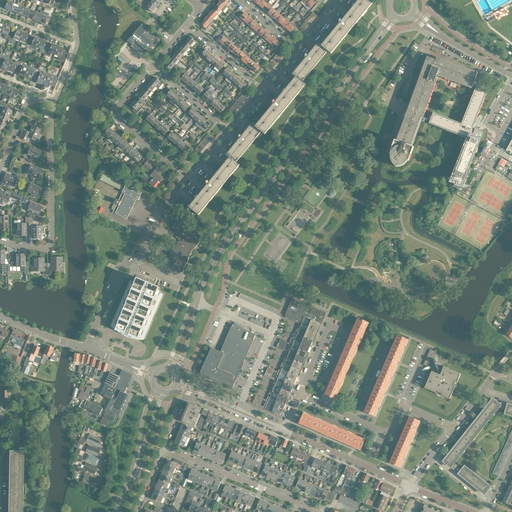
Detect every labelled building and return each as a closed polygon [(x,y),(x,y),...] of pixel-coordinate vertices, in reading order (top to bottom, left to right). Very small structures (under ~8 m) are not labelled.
[(262,0),(258,5),(263,9),(267,3),(263,0),(262,0)] [(322,46),(331,53),(372,4),(367,0),(359,0),(342,21),(341,20),(339,20),(339,24),(322,46)] [(4,8),(10,10),(13,3),(7,1),(4,8)] [(10,10),(16,13),(19,5),(20,2),(18,1),(16,4),(13,3),(10,10)] [(220,1),(216,6),(221,10),(225,5),(220,1)] [(156,7),(150,2),(146,7),(152,12),(156,7)] [(263,9),(267,12),(272,7),(267,3),(263,9)] [(16,13),(22,15),(25,8),(19,5),(16,13)] [(27,17),(33,20),(36,12),(33,11),(34,7),(31,6),(30,10),(27,17)] [(216,6),(212,10),(217,14),(221,10),(216,6)] [(267,12),(272,16),(276,11),(272,7),(267,12)] [(22,15),(27,17),(30,10),(25,8),(22,15)] [(272,16),(276,20),(281,15),(278,13),(280,11),(278,9),(276,11),(272,16)] [(33,20),(39,22),(43,11),(41,10),(39,13),(36,12),(33,20)] [(212,10),(208,15),(213,19),(217,14),(212,10)] [(43,11),(39,22),(45,24),(48,17),(44,15),(45,12),(43,11)] [(236,18),(242,23),(244,21),(248,16),(244,12),(242,14),(240,13),(236,18)] [(208,15),(204,19),(210,24),(210,23),(213,19),(208,15)] [(281,24),(285,19),(287,16),(285,15),(283,17),(281,15),(276,20),(281,24)] [(244,21),(249,25),(253,20),(248,16),(244,21)] [(210,24),(204,19),(201,24),(203,26),(202,27),(206,30),(211,24),(210,23),(210,24)] [(281,24),(285,28),(290,23),(285,19),(281,24)] [(249,25),(253,29),(258,24),(253,20),(249,25)] [(290,23),(285,28),(290,32),(293,29),(294,30),(296,27),(291,22),(290,23)] [(128,40),(127,41),(129,42),(132,44),(130,46),(136,51),(138,49),(139,50),(144,54),(146,51),(148,51),(150,49),(152,47),(152,46),(153,44),(153,43),(156,40),(153,37),(155,35),(142,24),(138,28),(139,29),(132,37),(133,38),(129,42),(128,40)] [(253,29),(258,33),(262,28),(258,24),(253,29)] [(4,37),(9,40),(13,31),(10,29),(11,27),(5,25),(1,33),(5,35),(4,37)] [(258,33),(262,37),(267,32),(262,28),(258,33)] [(15,39),(19,40),(22,32),(16,30),(15,32),(13,31),(9,40),(14,42),(15,39)] [(221,33),(218,31),(213,37),(216,39),(221,33)] [(21,45),(27,47),(30,38),(27,36),(28,34),(22,32),(19,40),(22,42),(21,45)] [(265,42),(267,41),(271,35),(267,32),(262,37),(261,38),(265,42)] [(219,41),(224,45),(230,38),(224,33),(222,35),(223,36),(219,41)] [(267,41),(271,45),(276,39),(271,35),(267,41)] [(33,46),(37,47),(40,39),(34,37),(33,39),(30,38),(27,47),(32,49),(33,46)] [(190,37),(185,42),(191,46),(195,41),(190,37)] [(224,45),(228,49),(232,44),(230,42),(232,40),(230,38),(224,45)] [(39,52),(44,54),(48,45),(45,43),(46,41),(40,39),(37,47),(40,49),(39,52)] [(276,39),(271,45),(276,48),(280,43),(276,39)] [(183,43),(181,45),(187,51),(189,48),(191,50),(193,48),(191,46),(185,42),(184,43),(183,43)] [(293,74),(296,77),(302,82),(328,51),(322,46),(318,43),(308,55),(307,54),(305,54),(305,59),(293,74)] [(51,53),(54,54),(58,46),(52,44),(51,46),(48,45),(44,54),(50,56),(51,53)] [(228,49),(233,53),(238,46),(236,45),(235,46),(232,44),(228,49)] [(179,49),(178,51),(183,55),(187,51),(181,45),(178,48),(179,49)] [(58,46),(54,54),(58,56),(57,59),(64,62),(68,53),(63,50),(64,48),(58,46)] [(233,53),(237,57),(242,52),(239,49),(240,48),(238,46),(233,53)] [(201,55),(206,59),(210,53),(206,49),(201,55)] [(178,51),(174,55),(179,60),(181,57),(184,59),(185,57),(183,55),(178,51)] [(237,57),(242,61),(246,56),(242,52),(237,57)] [(206,59),(210,63),(215,57),(210,53),(206,59)] [(242,61),(246,65),(251,59),(248,57),(250,55),(248,54),(246,56),(242,61)] [(1,68),(7,70),(10,62),(7,60),(8,57),(3,55),(0,62),(0,64),(2,65),(1,68)] [(174,55),(169,60),(177,66),(175,64),(179,60),(174,55)] [(211,67),(213,69),(220,61),(215,57),(210,63),(213,65),(211,67)] [(392,147),(389,154),(390,155),(390,158),(391,162),(393,164),(396,167),(399,167),(402,166),(405,164),(407,161),(408,161),(414,147),(412,147),(407,145),(408,142),(412,144),(415,133),(421,117),(423,117),(426,110),(436,82),(437,79),(437,77),(438,76),(472,88),(477,72),(436,57),(435,60),(427,57),(414,91),(407,111),(407,112),(406,114),(404,118),(405,118),(404,121),(403,121),(402,125),(401,128),(399,132),(400,132),(399,135),(398,135),(396,141),(394,141),(392,147)] [(246,65),(251,68),(255,63),(251,59),(246,65)] [(14,70),(17,71),(20,62),(15,60),(14,63),(10,62),(7,70),(13,72),(14,70)] [(177,66),(169,60),(165,65),(171,69),(173,66),(176,67),(177,66)] [(220,61),(213,69),(218,72),(224,65),(220,61)] [(19,75),(25,77),(29,66),(20,62),(17,71),(19,73),(19,75)] [(255,63),(251,68),(255,72),(260,67),(255,63)] [(31,77),(34,78),(38,69),(29,66),(25,77),(31,79),(31,77)] [(223,73),(227,77),(232,72),(227,68),(223,73)] [(36,82),(42,84),(47,73),(43,71),(38,69),(34,78),(37,80),(36,82)] [(230,83),(236,76),(232,72),(227,77),(225,79),(230,83)] [(47,73),(42,84),(48,86),(49,84),(52,86),(54,86),(58,77),(56,76),(54,76),(50,74),(47,73)] [(181,79),(185,83),(190,77),(185,73),(181,79)] [(236,85),(241,80),(236,76),(230,83),(235,87),(236,85)] [(151,82),(156,86),(158,88),(159,86),(158,85),(160,82),(155,77),(151,82)] [(185,83),(190,87),(194,81),(190,77),(185,83)] [(256,126),(262,131),(265,134),(306,85),(302,82),(296,77),(276,101),(275,100),(273,100),(273,105),(256,126)] [(194,91),(199,85),(201,83),(196,79),(194,81),(190,87),(194,91)] [(241,80),(236,85),(241,89),(246,84),(241,80)] [(151,82),(147,86),(152,91),(156,86),(151,82)] [(478,145),(480,139),(479,138),(481,133),(477,131),(474,129),(474,130),(471,129),(472,127),(473,127),(487,91),(482,89),(483,86),(477,84),(478,85),(462,126),(433,114),(429,124),(468,139),(466,139),(466,140),(466,141),(463,148),(464,149),(452,180),(457,182),(456,185),(461,187),(462,184),(463,183),(462,183),(465,178),(465,177),(467,172),(468,170),(470,165),(470,164),(472,159),(473,158),(473,157),(475,152),(475,151),(477,146),(478,145)] [(199,85),(194,91),(199,95),(204,89),(199,85)] [(6,96),(10,97),(13,88),(7,86),(4,95),(3,98),(5,99),(6,96)] [(147,86),(143,91),(148,96),(152,91),(147,86)] [(13,88),(10,97),(8,100),(11,101),(12,99),(15,100),(19,91),(13,88)] [(166,95),(171,99),(176,94),(171,90),(166,95)] [(143,91),(139,96),(144,100),(148,96),(143,91)] [(202,97),(207,101),(211,96),(207,92),(202,97)] [(169,101),(174,105),(180,98),(176,94),(171,99),(169,101)] [(139,96),(135,101),(142,107),(146,102),(144,100),(139,96)] [(207,101),(211,105),(216,100),(211,96),(207,101)] [(179,109),(180,107),(185,102),(180,98),(174,105),(179,109)] [(211,105),(216,109),(221,104),(216,100),(211,105)] [(142,107),(135,101),(131,105),(134,108),(132,110),(136,114),(142,107)] [(185,102),(180,107),(185,111),(189,106),(185,102)] [(221,104),(216,109),(221,113),(225,108),(221,104)] [(0,108),(2,109),(1,113),(9,116),(11,110),(0,105),(0,108)] [(188,114),(192,118),(197,112),(192,108),(188,114)] [(0,119),(7,122),(9,116),(1,113),(0,112),(0,119)] [(192,118),(197,122),(202,116),(197,112),(192,118)] [(146,119),(150,123),(155,118),(150,114),(146,119)] [(206,120),(202,116),(195,124),(200,128),(202,126),(206,120)] [(150,123),(155,127),(160,122),(155,118),(150,123)] [(206,120),(202,126),(200,128),(204,132),(211,124),(206,120)] [(155,127),(160,131),(164,126),(160,122),(155,127)] [(226,155),(236,163),(262,131),(256,126),(252,124),(242,136),(241,135),(239,135),(239,139),(226,155)] [(16,136),(15,139),(19,141),(21,142),(26,144),(27,142),(28,141),(29,138),(38,142),(41,136),(38,134),(40,129),(32,126),(30,131),(29,130),(28,132),(23,130),(19,138),(16,136)] [(164,126),(160,131),(164,135),(169,130),(164,126)] [(104,134),(109,138),(114,132),(109,127),(104,134)] [(109,138),(114,142),(119,136),(114,132),(109,138)] [(170,140),(172,142),(179,134),(177,132),(175,134),(172,132),(167,138),(169,141),(170,140)] [(172,142),(177,145),(181,140),(179,138),(181,136),(179,134),(172,142)] [(114,142),(118,146),(124,140),(119,136),(114,142)] [(118,146),(123,150),(129,144),(124,140),(118,146)] [(177,145),(181,149),(188,142),(186,140),(184,142),(181,140),(177,145)] [(188,142),(181,149),(186,153),(190,148),(188,146),(190,143),(188,142)] [(123,150),(128,154),(133,148),(129,144),(123,150)] [(27,154),(31,156),(30,159),(36,162),(41,151),(30,146),(27,154)] [(133,158),(138,152),(133,148),(128,154),(133,158)] [(144,155),(141,153),(140,153),(138,152),(133,158),(138,162),(144,155)] [(189,207),(199,215),(239,165),(230,158),(210,182),(208,181),(207,181),(207,186),(189,207)] [(501,158),(498,164),(505,166),(507,161),(501,158)] [(142,167),(154,176),(154,177),(149,183),(153,186),(158,180),(160,182),(165,175),(148,160),(142,167)] [(27,173),(32,175),(30,178),(37,180),(41,169),(30,165),(27,173)] [(100,180),(122,190),(126,183),(104,172),(100,180)] [(1,185),(7,187),(9,184),(13,186),(17,178),(5,174),(1,185)] [(27,192),(32,194),(31,196),(37,199),(41,188),(30,183),(27,192)] [(138,200),(140,197),(142,193),(126,185),(118,200),(117,199),(115,203),(117,204),(113,212),(127,219),(132,208),(136,199),(138,200)] [(0,203),(1,203),(2,201),(7,202),(10,194),(0,190),(0,203)] [(11,197),(19,201),(21,195),(13,192),(11,197)] [(21,195),(19,201),(24,203),(25,202),(27,203),(26,203),(29,205),(27,210),(32,212),(31,215),(37,218),(41,207),(29,202),(30,199),(21,195)] [(170,223),(174,213),(168,211),(164,220),(170,223)] [(167,261),(174,264),(172,267),(183,272),(191,251),(203,239),(188,225),(185,228),(183,225),(183,224),(178,220),(171,227),(174,230),(172,233),(180,241),(180,242),(179,242),(178,242),(177,246),(174,245),(167,261)] [(14,223),(14,230),(17,230),(17,235),(26,235),(26,223),(14,223)] [(32,226),(32,238),(40,238),(40,233),(44,233),(44,226),(32,226)] [(25,267),(25,266),(25,254),(13,254),(13,261),(13,266),(20,266),(20,271),(24,271),(24,274),(28,274),(28,267),(25,267)] [(48,275),(51,275),(51,270),(63,270),(63,264),(61,264),(61,257),(51,257),(51,266),(48,266),(48,275)] [(30,265),(30,271),(43,271),(43,275),(46,275),(46,266),(43,266),(43,258),(33,258),(33,265),(30,265)] [(242,275),(236,290),(277,308),(283,294),(242,275)] [(138,277),(135,282),(135,283),(131,281),(112,326),(122,330),(122,331),(132,335),(133,335),(142,339),(162,294),(158,292),(159,290),(160,287),(138,277)] [(285,315),(302,322),(319,330),(326,313),(292,298),(285,315)] [(354,327),(351,333),(362,338),(369,322),(358,318),(355,324),(354,327)] [(319,330),(302,322),(299,328),(316,336),(319,330)] [(235,382),(244,362),(255,336),(256,334),(232,324),(220,352),(211,348),(205,362),(202,368),(202,369),(201,369),(203,370),(203,372),(203,373),(203,375),(204,376),(206,376),(205,378),(206,378),(206,379),(212,381),(213,381),(232,389),(235,382)] [(316,336),(299,328),(297,334),(314,341),(316,336)] [(4,329),(0,338),(2,339),(3,336),(6,337),(9,331),(4,329)] [(11,340),(14,341),(18,332),(13,330),(11,335),(9,335),(7,340),(10,341),(11,340)] [(18,332),(14,341),(16,342),(15,343),(21,346),(23,340),(20,339),(22,334),(18,332)] [(347,342),(345,348),(355,353),(362,338),(351,333),(348,340),(348,339),(347,342)] [(297,334),(294,340),(311,347),(314,341),(297,334)] [(397,335),(390,350),(401,355),(404,348),(404,349),(405,346),(408,339),(397,335)] [(277,347),(283,349),(286,342),(280,339),(277,347)] [(294,340),(292,345),(309,353),(311,347),(294,340)] [(44,352),(43,354),(49,356),(50,356),(49,356),(53,348),(47,345),(44,352)] [(292,345),(289,351),(307,359),(309,353),(292,345)] [(21,371),(21,373),(24,374),(27,365),(29,360),(38,364),(40,357),(42,353),(38,351),(39,348),(34,346),(31,353),(29,358),(26,357),(23,365),(21,371)] [(341,357),(338,364),(349,368),(355,353),(345,348),(342,355),(341,355),(340,357),(341,357)] [(423,365),(435,360),(446,356),(430,349),(423,365)] [(390,350),(384,366),(394,370),(397,364),(398,364),(399,362),(398,362),(401,355),(390,350)] [(289,351),(287,357),(304,364),(307,359),(289,351)] [(9,360),(18,363),(20,357),(11,354),(9,360)] [(86,375),(89,376),(91,366),(95,367),(97,358),(91,357),(86,375)] [(287,357),(284,362),(302,370),(304,364),(287,357)] [(98,360),(94,374),(96,375),(97,372),(97,370),(97,368),(101,370),(103,361),(102,361),(100,360),(100,361),(98,360)] [(284,362),(282,368),(299,376),(302,370),(284,362)] [(99,380),(101,381),(103,381),(105,376),(102,375),(104,371),(106,372),(108,364),(104,363),(99,380)] [(334,373),(331,379),(342,384),(349,368),(338,364),(335,370),(334,372),(334,373)] [(384,366),(377,381),(388,385),(391,379),(392,377),(394,370),(384,366)] [(438,366),(438,367),(435,372),(432,371),(424,388),(449,399),(460,374),(443,366),(441,373),(438,366)] [(265,375),(270,378),(273,370),(268,368),(265,375)] [(282,368),(279,374),(297,381),(299,376),(282,368)] [(105,384),(100,394),(111,399),(107,407),(111,409),(110,412),(118,415),(128,394),(124,392),(126,388),(125,387),(126,387),(126,386),(127,384),(128,381),(129,381),(128,381),(129,378),(130,379),(130,378),(131,376),(131,375),(129,374),(125,372),(123,371),(122,371),(122,372),(121,372),(121,373),(121,374),(120,374),(121,374),(120,375),(120,376),(119,376),(117,375),(116,374),(115,374),(110,372),(105,383),(105,384)] [(279,374),(277,380),(294,387),(297,381),(279,374)] [(325,394),(335,399),(342,384),(331,379),(329,385),(328,385),(327,388),(328,388),(325,394)] [(277,380),(274,385),(292,393),(294,387),(277,380)] [(377,381),(371,396),(381,401),(384,394),(385,394),(386,392),(385,392),(388,385),(377,381)] [(78,398),(81,400),(81,401),(84,403),(91,388),(84,385),(83,386),(81,390),(78,398)] [(274,385),(272,391),(289,399),(292,393),(274,385)] [(0,421),(1,421),(1,413),(1,410),(5,410),(5,405),(6,398),(10,398),(10,390),(2,390),(0,389),(0,421)] [(272,391),(269,397),(287,404),(289,399),(272,391)] [(253,403),(258,405),(261,398),(256,396),(253,403)] [(364,411),(375,416),(378,409),(378,410),(379,407),(381,401),(371,396),(364,411)] [(287,404),(269,397),(267,402),(284,410),(287,404)] [(493,399),(483,412),(490,417),(498,407),(500,405),(499,405),(499,404),(493,399)] [(83,407),(92,411),(91,412),(98,416),(102,407),(97,404),(96,405),(86,400),(83,407)] [(284,410),(267,402),(264,408),(282,416),(284,410)] [(184,422),(194,427),(202,408),(191,403),(190,403),(182,421),(184,422)] [(204,409),(203,411),(196,427),(201,429),(209,411),(204,409)] [(103,416),(100,422),(106,425),(109,419),(113,421),(116,415),(106,410),(103,416)] [(206,421),(211,423),(215,413),(214,414),(212,413),(212,412),(210,411),(205,421),(206,422),(206,421)] [(319,419),(304,412),(299,423),(306,426),(305,426),(308,427),(314,430),(319,419)] [(490,417),(483,412),(473,424),(480,430),(490,417)] [(211,423),(216,425),(220,415),(219,416),(217,415),(217,414),(215,413),(211,423)] [(216,425),(221,427),(225,417),(224,418),(222,417),(222,416),(220,415),(216,425)] [(409,416),(406,424),(417,429),(418,428),(417,427),(420,421),(409,416)] [(221,427),(226,429),(230,419),(229,420),(227,419),(227,418),(225,417),(221,427)] [(226,429),(231,431),(231,432),(235,421),(234,422),(232,421),(232,420),(230,419),(226,429)] [(334,426),(319,419),(314,430),(321,433),(323,434),(330,436),(334,426)] [(180,428),(190,432),(191,433),(192,431),(191,430),(192,428),(192,427),(182,423),(182,424),(180,428)] [(406,424),(403,432),(413,436),(416,430),(417,430),(417,429),(406,424)] [(480,430),(473,424),(463,436),(470,442),(480,430)] [(240,425),(237,432),(236,435),(238,436),(240,433),(243,434),(246,427),(245,427),(245,426),(244,425),(243,426),(240,425)] [(349,432),(334,426),(330,436),(336,439),(336,440),(338,441),(338,440),(345,443),(349,432)] [(180,428),(178,433),(188,437),(190,432),(180,428)] [(360,450),(365,439),(349,432),(345,443),(351,446),(353,447),(354,447),(360,450)] [(403,432),(399,439),(411,444),(411,443),(413,436),(403,432)] [(178,433),(176,438),(186,442),(188,437),(178,433)] [(100,440),(89,435),(86,442),(100,448),(102,445),(99,443),(100,440)] [(470,442),(463,436),(453,449),(460,454),(470,442)] [(186,442),(176,438),(174,443),(180,446),(180,447),(183,449),(184,447),(186,442)] [(279,448),(281,449),(283,446),(285,447),(288,440),(283,438),(280,445),(279,448)] [(399,439),(396,447),(407,452),(410,445),(411,444),(399,439)] [(193,452),(197,454),(201,444),(197,442),(196,442),(192,452),(193,452)] [(197,454),(202,456),(206,446),(201,444),(197,454)] [(101,450),(89,445),(86,451),(98,456),(101,450)] [(202,456),(207,458),(211,448),(206,446),(202,456)] [(294,447),(290,455),(294,456),(293,460),(295,461),(297,457),(300,450),(294,447)] [(396,447),(393,455),(404,459),(404,458),(407,452),(396,447)] [(207,458),(212,460),(216,450),(211,448),(207,458)] [(460,454),(453,449),(443,461),(450,467),(451,466),(452,464),(460,454)] [(20,511),(21,490),(22,451),(23,451),(10,450),(9,511),(20,511)] [(212,460),(217,462),(221,452),(216,450),(212,460)] [(306,465),(307,462),(311,454),(300,450),(297,457),(302,460),(302,462),(304,463),(303,465),(305,466),(303,471),(306,472),(308,467),(306,465)] [(228,461),(233,463),(237,453),(232,451),(230,456),(228,461)] [(221,452),(217,462),(222,464),(226,454),(221,452)] [(233,463),(238,465),(242,455),(237,453),(233,463)] [(100,459),(89,454),(86,460),(97,466),(100,459)] [(238,465),(243,467),(247,457),(242,455),(238,465)] [(256,461),(258,458),(258,456),(257,455),(255,459),(254,460),(251,459),(248,469),(252,471),(256,461)] [(404,459),(393,455),(390,462),(400,467),(403,460),(403,461),(404,459)] [(243,467),(248,469),(251,459),(247,457),(243,467)] [(312,466),(317,469),(321,460),(315,458),(312,466)] [(177,463),(177,464),(177,463),(167,459),(165,464),(175,468),(177,463)] [(317,469),(323,471),(327,463),(321,460),(317,469)] [(256,461),(252,471),(257,473),(261,463),(256,461)] [(323,471),(329,473),(332,465),(327,463),(323,471)] [(173,473),(175,468),(165,464),(163,469),(173,473)] [(452,464),(451,466),(459,473),(463,468),(462,467),(461,468),(455,464),(454,466),(452,464)] [(96,470),(84,465),(83,468),(94,473),(96,470)] [(262,475),(266,476),(270,467),(266,465),(265,465),(261,475),(262,475)] [(332,465),(329,473),(334,476),(338,468),(332,465)] [(459,473),(471,483),(477,476),(464,466),(463,468),(459,473)] [(266,476),(271,478),(275,469),(270,467),(266,476)] [(351,468),(346,479),(348,480),(349,477),(351,478),(356,470),(351,468)] [(172,475),(173,473),(163,469),(161,474),(171,478),(174,479),(175,476),(172,475)] [(188,479),(192,481),(196,471),(192,469),(191,469),(190,472),(188,471),(185,478),(187,479),(188,479)] [(271,478),(276,481),(280,471),(275,469),(271,478)] [(192,481),(197,483),(201,473),(196,471),(192,481)] [(276,481),(281,483),(285,473),(280,471),(276,481)] [(360,480),(359,480),(357,483),(365,487),(370,475),(364,472),(360,480)] [(97,478),(85,473),(84,475),(85,476),(83,482),(86,484),(89,478),(95,481),(97,478)] [(197,483),(202,485),(206,475),(201,473),(197,483)] [(281,483),(286,485),(290,475),(285,473),(281,483)] [(169,483),(171,478),(161,474),(159,479),(169,483)] [(202,485),(207,487),(211,477),(206,475),(202,485)] [(290,475),(286,485),(291,486),(291,487),(295,477),(290,475)] [(477,476),(471,483),(484,493),(489,486),(477,476)] [(207,487),(212,489),(216,479),(211,477),(207,487)] [(295,488),(300,490),(304,481),(299,479),(299,478),(295,488),(295,489),(295,488)] [(167,488),(169,483),(159,479),(157,484),(167,488)] [(216,479),(212,489),(217,491),(221,481),(216,479)] [(374,487),(379,490),(383,482),(377,480),(374,487)] [(300,490),(305,492),(309,483),(304,481),(300,490)] [(376,507),(384,510),(389,498),(388,497),(390,495),(391,495),(394,488),(383,482),(380,490),(382,491),(380,494),(381,495),(376,507)] [(305,492),(310,494),(314,485),(309,483),(305,492)] [(165,493),(167,488),(157,484),(155,489),(165,493)] [(222,495),(226,497),(230,487),(225,485),(226,485),(225,485),(221,495),(222,495)] [(310,494),(315,496),(319,487),(314,485),(310,494)] [(343,496),(344,496),(347,490),(344,488),(344,487),(342,486),(338,494),(340,495),(343,496)] [(226,497),(231,499),(235,489),(230,487),(226,497)] [(315,496),(320,498),(324,489),(319,487),(315,496)] [(153,493),(163,497),(165,493),(155,489),(153,493)] [(231,499),(236,501),(240,491),(235,489),(231,499)] [(324,501),(325,499),(329,491),(329,490),(328,490),(328,491),(324,489),(320,498),(324,500),(324,501)] [(236,501),(241,503),(245,493),(240,491),(236,501)] [(329,491),(325,499),(331,502),(332,502),(335,493),(329,491)] [(366,491),(362,502),(365,503),(366,503),(372,506),(372,505),(373,503),(371,502),(371,504),(369,503),(369,501),(367,500),(368,499),(370,493),(366,491)] [(163,497),(153,493),(151,498),(161,503),(161,502),(163,497)] [(241,503),(246,505),(250,495),(245,493),(241,503)] [(354,500),(357,501),(357,502),(360,496),(351,493),(349,498),(352,499),(354,500)] [(250,495),(246,505),(251,507),(255,497),(250,495)] [(411,496),(404,511),(416,511),(419,507),(423,508),(425,505),(421,503),(422,501),(411,496)] [(511,499),(505,496),(502,501),(509,504),(511,499)] [(260,511),(261,511),(265,501),(260,499),(256,509),(258,510),(257,511),(260,511)] [(266,511),(270,503),(265,501),(261,511),(263,511),(266,511)] [(188,511),(191,511),(194,511),(197,506),(191,503),(188,511)] [(266,511),(271,511),(275,505),(270,503),(266,511)]
